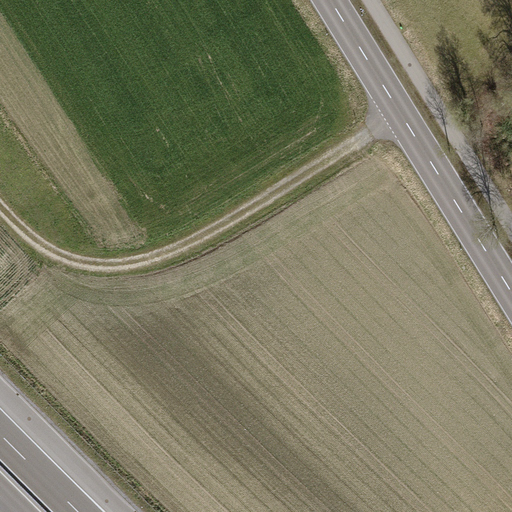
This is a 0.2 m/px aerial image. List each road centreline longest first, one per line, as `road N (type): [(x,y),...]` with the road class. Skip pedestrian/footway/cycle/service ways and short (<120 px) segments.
road 1 (track): [(0,201),(24,230),(77,260),(131,262),(179,251),(402,109)]
road 2 (primary): [(333,0),(511,287)]
